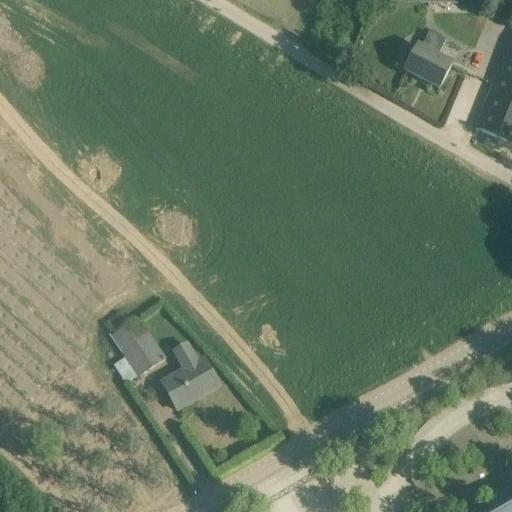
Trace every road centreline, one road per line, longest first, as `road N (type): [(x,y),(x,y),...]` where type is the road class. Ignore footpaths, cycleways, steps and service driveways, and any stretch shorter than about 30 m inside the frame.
road 1 (tertiary): [(197,511),(511,330)]
road 2 (unclassified): [(511,183),(208,0)]
